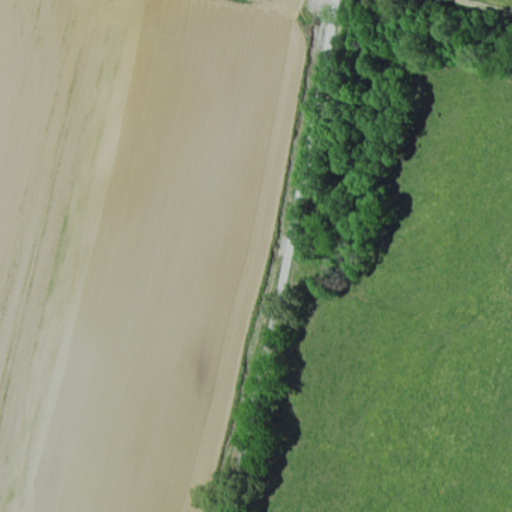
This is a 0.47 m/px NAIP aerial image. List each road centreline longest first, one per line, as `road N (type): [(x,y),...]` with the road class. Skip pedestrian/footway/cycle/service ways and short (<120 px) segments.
road 1 (residential): [(234,511),(339,0)]
road 2 (residential): [(375,0),(511,34)]
